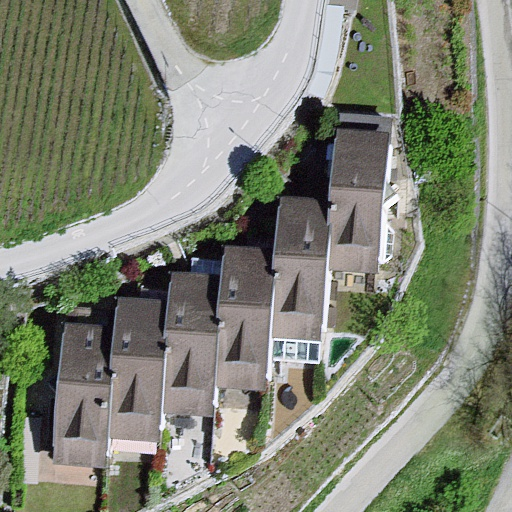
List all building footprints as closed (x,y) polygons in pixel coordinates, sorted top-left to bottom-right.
[(423,159),(365,157),(369,282),(417,291),(423,159)] [(349,379),(361,220),(312,214),(313,373),(349,379)] [(304,265),(257,261),(257,292),(258,406),(303,407),(313,373),(304,265)] [(257,292),(197,288),(199,317),(209,430),(246,434),(258,406),(257,292)] [(199,317),(139,313),(142,346),(150,458),(189,461),(209,430),(199,317)] [(142,346),(83,346),(85,477),(137,485),(150,458),(142,346)]
